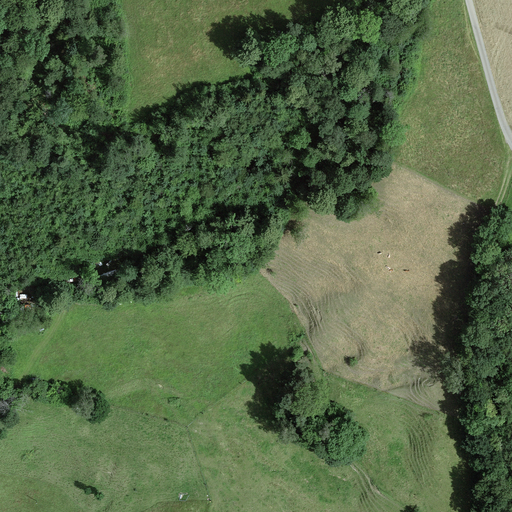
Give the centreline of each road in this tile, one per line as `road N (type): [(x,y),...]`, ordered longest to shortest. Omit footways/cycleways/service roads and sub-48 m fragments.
road 1 (track): [(493,511),(466,387),(476,279),(511,164)]
road 2 (track): [(0,278),(34,285),(101,271),(204,215),(257,200)]
road 3 (unclassified): [(511,141),(468,0)]
